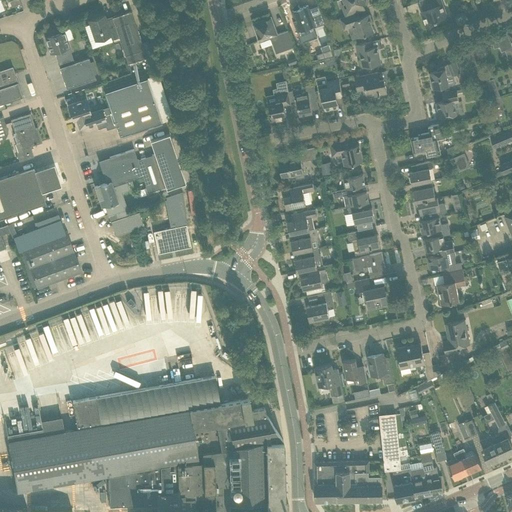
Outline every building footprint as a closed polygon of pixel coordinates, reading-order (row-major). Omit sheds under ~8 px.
[(358,12),(365,9),(363,3),(366,2),(364,0),(342,0),(344,3),(341,4),(345,16),(358,12)] [(444,18),(441,10),(444,8),(441,0),(421,0),(419,1),(423,11),(422,11),(424,15),(421,15),(426,28),(436,24),(434,21),(444,18)] [(294,10),(293,11),(295,16),(293,17),(296,26),(296,27),(295,28),(298,34),(311,29),(310,27),(322,23),(321,19),(318,9),(310,12),(308,5),(299,8),(298,5),(293,7),(294,10)] [(127,63),(146,57),(131,11),(112,17),(119,38),(127,63)] [(369,14),(360,17),(358,12),(345,16),(340,18),(344,29),(352,26),(356,38),(374,31),(371,24),(372,23),(369,14)] [(119,38),(112,17),(105,20),(104,15),(88,20),(95,39),(109,34),(111,40),(119,38)] [(270,18),(254,24),(260,41),(273,36),(278,53),(294,47),(288,30),(277,34),(270,18)] [(60,68),(74,63),(64,30),(45,37),(50,54),(54,52),(60,68)] [(508,33),(500,36),(497,37),(500,47),(502,51),(511,47),(511,31),(507,33),(508,33)] [(363,67),(381,63),(377,46),(373,47),(372,41),(356,44),(358,54),(360,54),(361,58),(359,59),(358,61),(358,63),(359,65),(361,66),(363,66),(363,67)] [(331,49),(316,55),(318,59),(333,56),(331,49)] [(326,58),(328,66),(336,64),(334,57),(326,58)] [(88,58),(74,63),(60,68),(59,68),(66,88),(95,79),(88,58)] [(452,75),(460,72),(455,60),(447,63),(448,64),(437,68),(438,70),(429,72),(433,89),(448,85),(446,73),(451,72),(452,75)] [(12,68),(0,71),(0,104),(22,97),(18,82),(17,83),(12,68)] [(387,93),(384,78),(379,79),(378,72),(355,77),(358,90),(365,89),(367,97),(387,93)] [(103,89),(109,106),(116,127),(120,138),(162,124),(146,75),(103,89)] [(497,78),(490,79),(495,98),(502,96),(497,78)] [(337,98),(343,97),(339,79),(317,84),(320,98),(322,98),(325,110),(339,107),(337,98)] [(343,88),(350,86),(348,79),(341,80),(343,88)] [(292,111),(293,111),(286,80),(286,82),(277,84),(278,89),(274,90),(276,102),(268,104),(272,121),(287,118),(284,104),(290,103),(292,111)] [(311,107),(318,105),(313,84),(302,86),(303,94),(295,96),(299,115),(312,112),(311,107)] [(454,103),(459,102),(456,90),(442,93),(444,101),(436,102),(439,118),(457,114),(454,103)] [(116,127),(109,106),(90,112),(86,99),(67,105),(73,121),(76,120),(79,129),(96,123),(98,129),(105,126),(106,130),(116,127)] [(37,133),(30,113),(10,119),(14,132),(13,133),(16,143),(18,142),(21,150),(16,152),(19,161),(33,156),(30,148),(33,147),(32,145),(34,145),(36,145),(36,144),(42,142),(38,132),(37,133)] [(438,139),(445,138),(442,123),(428,126),(429,132),(418,135),(419,137),(411,139),(413,151),(425,149),(427,157),(441,154),(438,139)] [(511,140),(511,129),(491,138),(495,147),(511,140)] [(150,141),(154,154),(166,190),(186,183),(169,134),(150,141)] [(351,139),(329,144),(331,153),(337,152),(337,154),(342,153),(344,165),(352,163),(362,161),(359,147),(359,144),(356,145),(355,145),(352,145),(351,139)] [(301,161),(318,157),(316,146),(291,151),(292,158),(280,161),(284,177),(295,175),(296,178),(304,177),(301,161)] [(166,190),(154,154),(137,160),(134,149),(103,159),(100,165),(102,170),(101,172),(103,173),(104,176),(103,178),(105,179),(106,182),(119,178),(120,180),(118,181),(119,184),(142,176),(148,196),(166,190)] [(455,156),(460,169),(470,166),(465,152),(455,156)] [(511,169),(511,159),(500,164),(504,173),(511,169)] [(434,167),(432,160),(416,163),(416,164),(419,163),(420,170),(409,172),(412,184),(418,183),(418,182),(431,179),(429,168),(434,167)] [(61,183),(54,161),(33,167),(41,190),(61,183)] [(26,209),(45,203),(41,190),(33,167),(14,173),(20,191),(26,209)] [(347,170),(339,172),(341,179),(343,178),(345,188),(345,189),(360,186),(365,185),(363,174),(360,174),(349,176),(347,170)] [(26,209),(20,191),(14,173),(14,174),(13,181),(3,184),(0,180),(0,218),(10,215),(11,208),(21,205),(26,209)] [(419,189),(413,190),(416,202),(418,202),(435,198),(431,179),(418,182),(418,183),(419,189)] [(106,182),(95,186),(100,204),(101,207),(104,206),(112,204),(117,202),(123,199),(121,192),(119,192),(116,185),(112,186),(111,181),(106,182)] [(314,190),(312,183),(290,187),(292,194),(284,196),(286,208),(306,204),(304,192),(314,190)] [(345,188),(332,191),(334,198),(344,195),(346,207),(347,207),(347,206),(365,202),(365,203),(369,202),(366,191),(361,192),(360,186),(345,189),(345,188)] [(435,198),(418,202),(420,214),(426,212),(427,219),(439,217),(441,217),(440,214),(444,213),(446,212),(446,210),(445,205),(444,203),(442,203),(438,204),(437,197),(435,198)] [(365,202),(347,206),(347,207),(349,213),(353,213),(355,224),(356,223),(358,230),(373,227),(371,220),(374,220),(372,208),(369,209),(366,209),(365,203),(365,202)] [(316,228),(313,217),(318,216),(317,208),(296,213),(298,219),(287,222),(289,234),(300,232),(314,229),(316,228)] [(115,235),(144,226),(139,211),(110,221),(115,235)] [(511,211),(503,215),(511,236),(511,211)] [(441,224),(439,217),(427,219),(420,220),(422,233),(435,230),(436,236),(436,237),(443,235),(450,234),(447,223),(441,224)] [(158,253),(190,246),(186,225),(166,229),(167,234),(154,236),(157,247),(156,247),(156,249),(157,249),(158,253)] [(313,248),(311,237),(316,236),(314,229),(300,232),(301,238),(291,240),(293,252),(304,250),(313,248)] [(60,251),(72,247),(66,231),(64,232),(63,230),(57,232),(57,231),(42,236),(44,240),(22,248),(30,268),(62,256),(60,251)] [(361,237),(360,230),(347,232),(348,239),(350,240),(353,242),(355,255),(369,252),(368,249),(380,246),(377,234),(361,237)] [(478,231),(471,233),(472,240),(480,239),(478,231)] [(444,241),(443,235),(436,237),(436,236),(423,239),(426,251),(438,249),(439,255),(447,253),(447,254),(455,252),(452,240),(444,241)] [(37,288),(81,272),(72,247),(60,251),(62,256),(30,268),(37,288)] [(303,258),(295,259),(297,271),(307,269),(317,267),(315,255),(319,254),(318,247),(313,248),(304,250),(301,251),(303,258)] [(385,269),(381,252),(353,258),(356,271),(364,269),(363,267),(371,266),(372,271),(369,272),(371,278),(383,275),(381,269),(385,269)] [(439,255),(427,257),(430,269),(441,267),(443,273),(462,269),(461,262),(456,263),(455,259),(456,257),(455,252),(447,254),(447,253),(439,255)] [(325,282),(327,280),(324,266),(317,267),(307,269),(308,276),(301,277),(303,289),(306,289),(307,294),(321,291),(320,287),(323,286),(322,283),(325,282)] [(465,284),(462,269),(443,273),(445,283),(437,284),(441,304),(459,300),(456,286),(465,284)] [(352,280),(350,272),(343,273),(345,282),(352,280)] [(388,305),(384,285),(371,288),(369,278),(355,281),(356,286),(357,291),(364,290),(368,309),(388,305)] [(331,290),(317,293),(319,300),(313,302),(314,304),(308,305),(309,310),(308,312),(308,314),(309,316),(310,316),(310,320),(329,316),(327,306),(334,305),(331,290)] [(130,298),(126,301),(132,308),(136,304),(130,298)] [(194,322),(204,322),(205,298),(197,298),(197,309),(195,309),(194,322)] [(40,329),(50,356),(128,329),(119,302),(40,329)] [(469,344),(464,319),(445,323),(449,340),(443,342),(446,354),(462,351),(461,346),(469,344)] [(502,349),(509,346),(506,340),(499,343),(502,349)] [(400,369),(425,364),(421,343),(396,348),(398,359),(395,360),(397,366),(400,366),(400,369)] [(384,383),(394,381),(389,357),(383,358),(382,353),(368,356),(372,375),(378,374),(378,375),(382,378),(383,378),(384,383)] [(355,359),(343,361),(346,379),(354,378),(355,383),(367,381),(364,365),(357,367),(355,359)] [(458,364),(461,370),(461,369),(468,365),(466,360),(458,364)] [(331,384),(334,395),(343,393),(338,368),(332,370),(331,364),(315,367),(319,387),(331,384)] [(441,375),(438,364),(432,365),(435,377),(441,375)] [(447,378),(461,370),(458,364),(444,372),(447,378)] [(435,377),(432,365),(424,367),(427,381),(435,377)] [(41,428),(7,433),(8,440),(17,490),(53,484),(109,474),(109,506),(157,505),(157,511),(286,511),(286,497),(284,498),(283,441),(269,418),(267,416),(267,415),(266,416),(264,407),(251,410),(249,398),(219,403),(215,375),(205,377),(145,387),(95,396),(72,400),(77,428),(42,434),(41,428)] [(419,394),(434,386),(431,380),(416,387),(419,394)] [(492,403),(488,405),(492,413),(497,424),(498,423),(505,420),(498,408),(495,401),(492,403)] [(395,413),(379,415),(385,471),(401,469),(401,468),(395,413)] [(425,415),(411,419),(413,425),(427,422),(425,415)] [(478,433),(472,420),(467,423),(466,422),(472,435),(478,433)] [(466,422),(458,425),(464,439),(472,435),(466,422)] [(511,452),(511,447),(510,443),(507,437),(506,437),(503,430),(498,432),(499,434),(492,437),(495,443),(502,458),(511,452)] [(444,448),(439,431),(431,433),(436,451),(444,448)] [(502,458),(495,443),(488,446),(485,438),(480,440),(483,448),(482,448),(489,463),(502,458)] [(477,458),(475,452),(474,453),(473,450),(465,454),(463,448),(458,450),(468,473),(475,470),(476,471),(480,469),(480,467),(481,467),(477,458)] [(468,473),(458,450),(453,453),(456,459),(457,458),(458,460),(455,461),(454,458),(446,462),(450,473),(452,472),(455,478),(468,473)] [(421,454),(422,462),(425,478),(427,478),(429,485),(430,485),(432,494),(444,492),(441,475),(438,476),(436,466),(433,467),(430,452),(421,454)] [(381,476),(369,476),(368,460),(348,461),(349,500),(382,500),(381,476)] [(349,500),(348,461),(314,461),(315,501),(349,500)] [(425,478),(422,462),(410,464),(410,466),(413,479),(412,479),(416,497),(432,494),(430,485),(429,485),(427,478),(425,478)] [(416,497),(412,479),(413,479),(410,466),(401,468),(401,469),(394,471),(396,484),(394,484),(393,486),(394,490),(395,491),(397,501),(416,497)]
